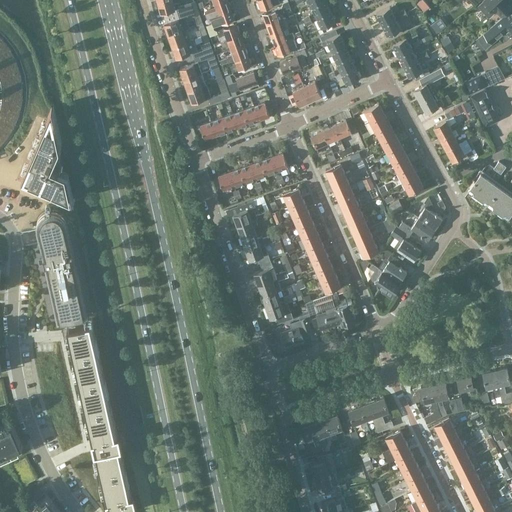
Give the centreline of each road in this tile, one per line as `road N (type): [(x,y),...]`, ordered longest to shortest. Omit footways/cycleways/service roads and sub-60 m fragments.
road 1 (primary): [(68,0),(184,511)]
road 2 (primary): [(221,511),(106,0)]
road 3 (residential): [(194,160),(269,365),(283,368),(379,334)]
road 4 (residential): [(77,511),(26,412),(15,361),(14,242),(0,218)]
road 5 (residential): [(379,334),(459,216),(459,202),(387,84)]
road 6 (residential): [(379,334),(290,127)]
road 7 (residential): [(142,0),(194,160)]
road 8 (residential): [(456,511),(392,378)]
road 9 (residential): [(290,127),(243,0)]
road 10 (unclassified): [(392,378),(511,352)]
